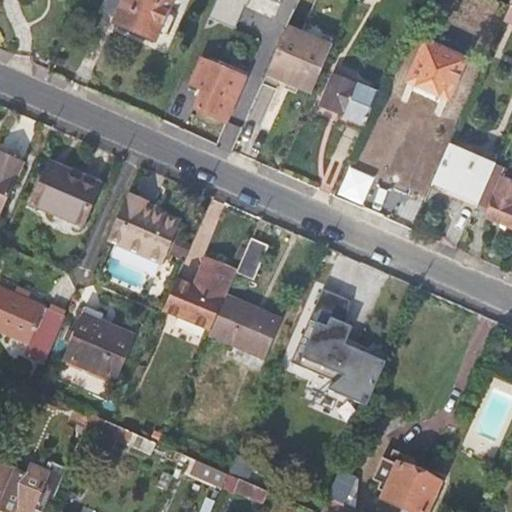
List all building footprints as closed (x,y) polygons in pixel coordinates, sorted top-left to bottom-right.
[(111,24),(154,42),(172,0),(105,0),(101,11),(114,17),(111,24)] [(219,0),(219,1),(234,8),(237,0),(219,0)] [(511,6),(508,5),(501,20),(511,25),(511,6)] [(311,93),(336,36),(305,23),(301,32),(287,26),(266,74),(311,93)] [(410,81),(448,98),(464,58),(427,42),(410,81)] [(196,108),(227,121),(245,78),(202,59),(191,85),(203,90),(196,108)] [(320,106),(366,125),(379,94),(334,74),(320,106)] [(232,122),(242,127),(243,125),(253,103),(243,98),(232,122)] [(432,182),(478,201),(490,173),(494,165),(449,145),(432,182)] [(0,211),(21,164),(0,154),(0,211)] [(32,203),(81,224),(99,183),(51,162),(32,203)] [(478,201),(476,206),(488,211),(485,216),(511,227),(511,181),(511,182),(511,180),(511,171),(506,169),(502,177),(490,173),(478,201)] [(178,223),(125,199),(108,239),(160,263),(178,223)] [(171,251),(186,257),(192,244),(177,237),(171,251)] [(251,238),(236,273),(253,279),(269,245),(251,238)] [(164,310),(211,330),(227,295),(236,273),(206,259),(194,285),(177,279),(164,310)] [(0,330),(49,352),(66,314),(0,285),(0,330)] [(313,310),(348,325),(351,302),(322,289),(313,310)] [(283,319),(227,295),(211,330),(209,336),(265,359),(283,319)] [(313,310),(289,364),(333,383),(326,391),(365,408),(388,355),(375,349),(371,356),(346,345),(353,328),(348,325),(313,310)] [(63,358),(116,382),(136,335),(83,311),(63,358)] [(17,396),(22,385),(6,379),(2,389),(17,396)] [(74,408),(71,417),(69,419),(70,422),(69,427),(82,434),(90,415),(74,408)] [(142,421),(119,412),(114,425),(136,435),(142,421)] [(114,425),(90,415),(82,434),(75,450),(84,454),(92,435),(100,438),(101,435),(150,456),(155,443),(136,435),(114,425)] [(177,440),(167,435),(162,445),(173,450),(177,440)] [(381,497),(413,511),(426,511),(440,481),(402,464),(406,455),(392,449),(387,460),(382,458),(372,478),(387,485),(381,497)] [(252,461),(237,454),(227,474),(239,479),(267,491),(269,493),(275,479),(249,467),(252,461)] [(30,511),(32,508),(40,511),(48,511),(67,469),(50,461),(46,469),(33,464),(28,474),(0,462),(0,508),(7,511),(12,511),(13,510),(19,511),(30,511)] [(227,474),(203,464),(198,476),(221,486),(222,485),(227,474)] [(329,468),(316,498),(324,502),(337,471),(329,468)] [(353,478),(337,471),(324,502),(319,511),(352,511),(353,510),(341,505),(353,478)] [(227,474),(222,485),(234,491),(239,479),(227,474)] [(267,491),(239,479),(234,491),(234,492),(262,504),(267,491)]
